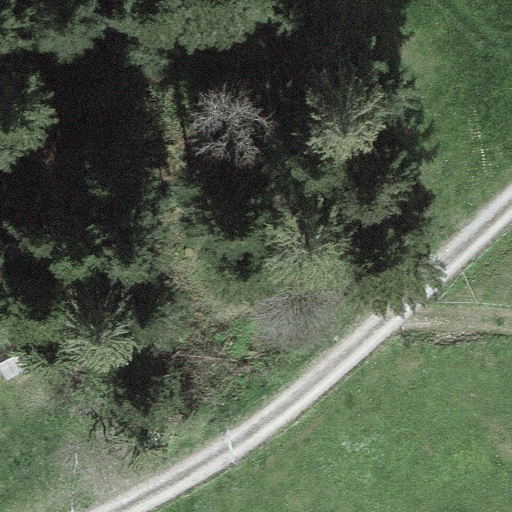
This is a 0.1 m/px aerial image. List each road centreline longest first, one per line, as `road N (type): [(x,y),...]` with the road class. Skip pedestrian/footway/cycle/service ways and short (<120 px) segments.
road 1 (track): [(511,208),(246,435),(122,511)]
road 2 (track): [(511,317),(391,313)]
